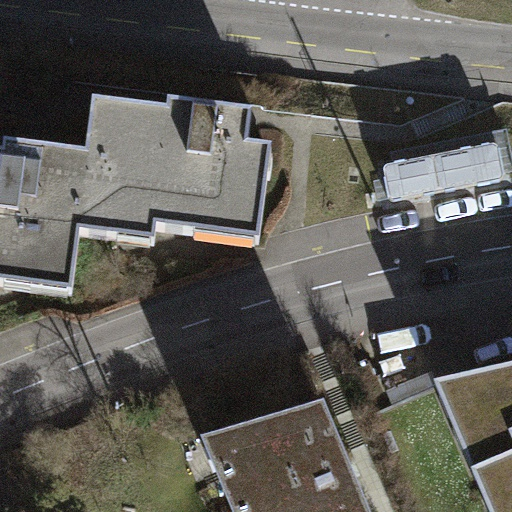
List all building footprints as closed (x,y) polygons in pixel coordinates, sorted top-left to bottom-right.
[(119,109),(85,105),(79,158),(70,237),(110,242),(112,228),(185,236),(186,222),(253,230),(262,153),(239,150),(243,117),(159,107),(156,127),(117,122),(119,109)] [(502,153),(389,168),(394,204),(507,189),(502,153)] [(0,270),(65,279),(70,237),(79,158),(42,154),(41,162),(0,157),(0,270)] [(511,511),(511,368),(438,387),(490,511),(511,511)] [(356,511),(313,408),(199,442),(228,511),(356,511)]
